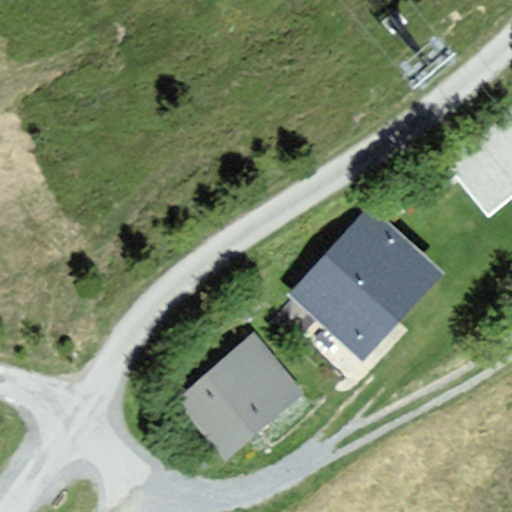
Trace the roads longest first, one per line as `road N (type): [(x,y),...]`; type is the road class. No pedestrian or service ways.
road 1 (track): [(511,35),(393,133),(223,252),(141,333),(79,414)]
road 2 (track): [(511,341),(409,411),(301,466),(208,498),(135,502),(79,414)]
road 3 (unclassified): [(79,414),(0,509)]
